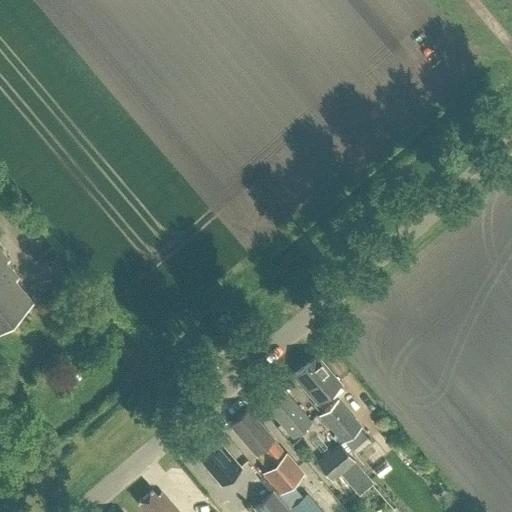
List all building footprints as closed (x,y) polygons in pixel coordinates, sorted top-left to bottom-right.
[(0,322),(30,297),(14,277),(17,274),(5,260),(8,257),(0,247),(0,322)] [(292,374),(316,402),(338,382),(315,355),(292,374)] [(280,386),(262,401),(291,435),(309,420),(280,386)] [(336,396),(317,413),(341,440),(360,423),(336,396)] [(254,455),(260,450),(272,465),(262,473),(277,492),(280,489),(297,475),(301,472),(285,454),(284,454),(272,439),(273,439),(247,408),(228,424),(254,455)] [(193,451),(219,483),(239,466),(213,435),(193,451)] [(335,442),(312,461),(328,480),(335,473),(355,496),(370,482),(335,442)] [(150,488),(136,500),(146,511),(176,511),(159,491),(155,494),(150,488)] [(308,488),(291,502),(299,511),(325,511),(309,494),(311,492),(308,488)] [(290,511),(271,490),(252,507),(256,511),(290,511)]
